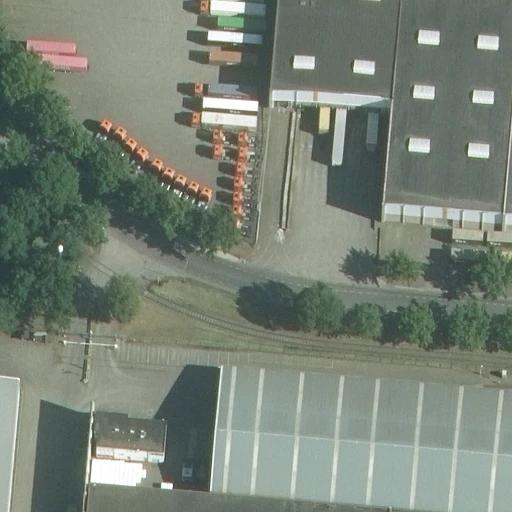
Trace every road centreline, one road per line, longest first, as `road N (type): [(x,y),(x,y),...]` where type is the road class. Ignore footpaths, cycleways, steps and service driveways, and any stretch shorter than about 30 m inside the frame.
road 1 (unclassified): [(511,314),(329,298),(195,265),(71,190),(12,131)]
road 2 (unknown): [(78,0),(128,123),(174,180)]
